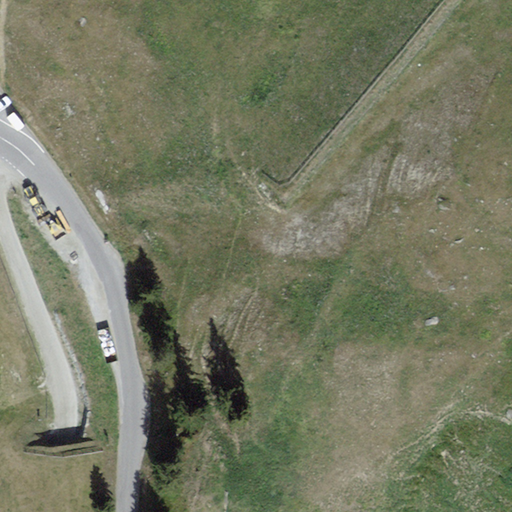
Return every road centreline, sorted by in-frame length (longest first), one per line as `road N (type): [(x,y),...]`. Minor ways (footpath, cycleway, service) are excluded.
road 1 (unclassified): [(127,511),(123,342),(66,204),(0,138)]
road 2 (track): [(0,202),(54,362),(60,439),(50,511)]
